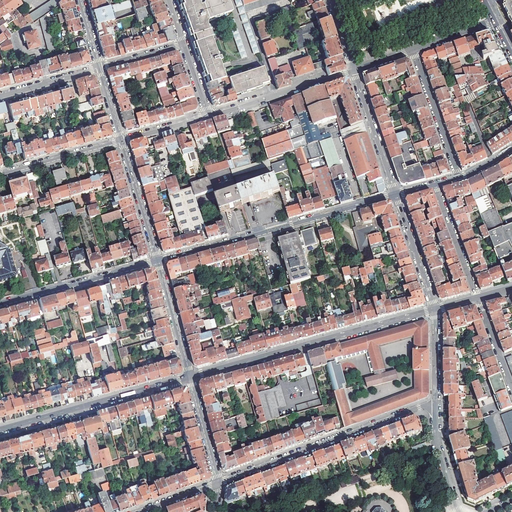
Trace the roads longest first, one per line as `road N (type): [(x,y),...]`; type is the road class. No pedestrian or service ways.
road 1 (secondary): [(190,376),(434,309)]
road 2 (tertiary): [(396,194),(158,260)]
road 3 (residential): [(217,482),(435,406)]
road 4 (secondary): [(0,429),(190,376)]
road 5 (tertiary): [(158,260),(0,304)]
road 6 (residential): [(208,115),(353,71)]
road 7 (residential): [(413,47),(458,178)]
road 8 (residential): [(396,194),(353,71)]
road 9 (residential): [(158,260),(120,139)]
road 10 (residential): [(120,139),(0,173)]
road 11 (residential): [(434,309),(396,194)]
road 12 (residential): [(435,184),(477,297)]
road 13 (residential): [(190,376),(158,260)]
